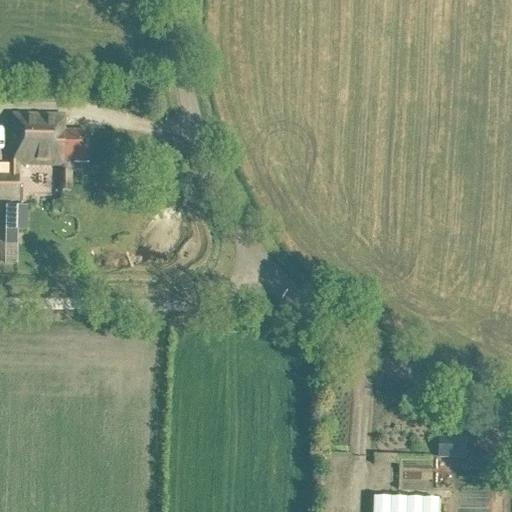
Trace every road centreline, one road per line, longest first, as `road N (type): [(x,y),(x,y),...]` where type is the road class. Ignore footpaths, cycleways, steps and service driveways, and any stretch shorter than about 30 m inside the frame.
road 1 (unclassified): [(511,420),(373,356),(257,259)]
road 2 (unclassified): [(257,259),(214,181),(183,93),(179,0)]
road 3 (unclassified): [(257,259),(233,287),(188,307),(0,305)]
road 4 (track): [(373,356),(362,392),(357,511)]
